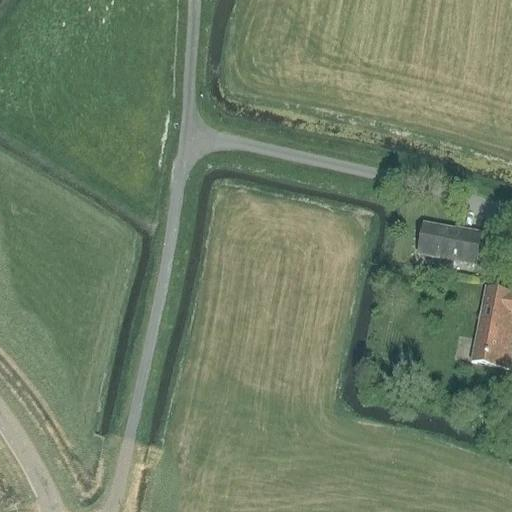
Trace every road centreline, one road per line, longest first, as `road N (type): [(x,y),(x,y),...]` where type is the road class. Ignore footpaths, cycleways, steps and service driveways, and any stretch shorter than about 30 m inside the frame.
road 1 (unclassified): [(108,511),(155,313),(183,133)]
road 2 (unclassified): [(183,133),(400,180),(511,214)]
road 3 (unclassified): [(183,133),(192,0)]
